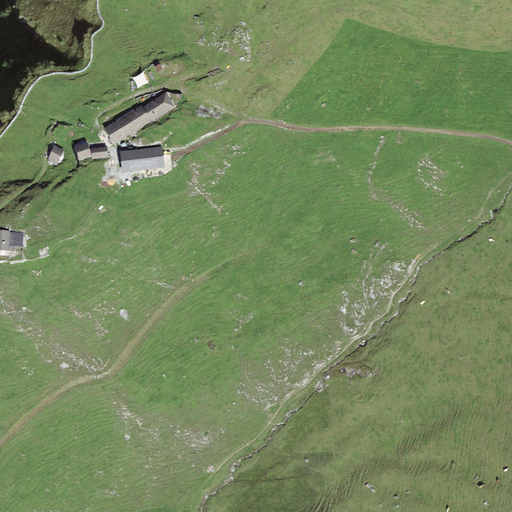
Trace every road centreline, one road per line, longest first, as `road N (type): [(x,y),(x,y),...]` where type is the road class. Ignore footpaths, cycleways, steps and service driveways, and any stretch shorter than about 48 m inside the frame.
road 1 (track): [(511,143),(249,119)]
road 2 (track): [(120,176),(102,225),(27,252)]
